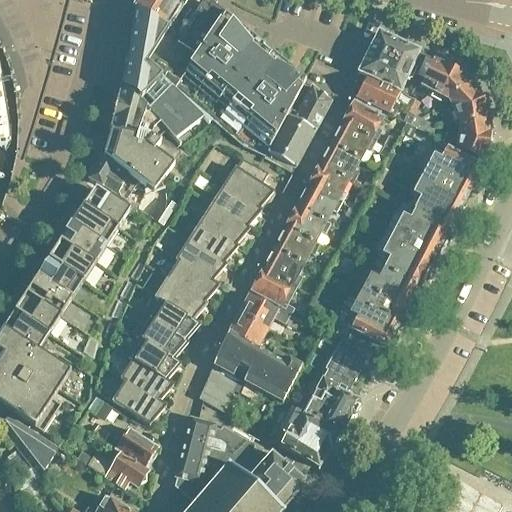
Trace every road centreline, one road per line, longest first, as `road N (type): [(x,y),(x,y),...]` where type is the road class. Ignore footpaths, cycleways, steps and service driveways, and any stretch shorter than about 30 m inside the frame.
road 1 (residential): [(378,0),(342,74),(342,94),(194,368),(155,511)]
road 2 (residential): [(329,511),(412,394),(511,190)]
road 3 (residential): [(0,274),(50,181),(109,0)]
road 4 (unknown): [(24,0),(74,113)]
